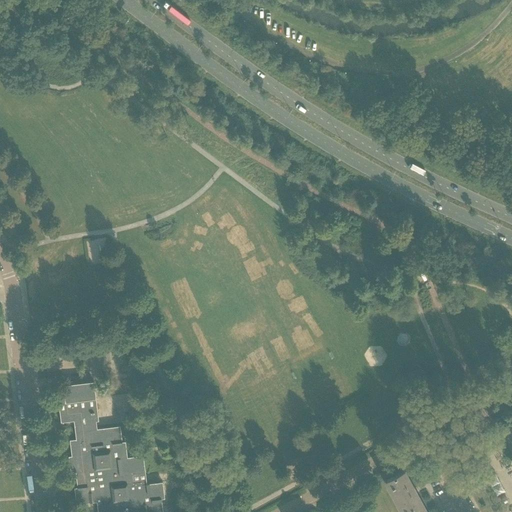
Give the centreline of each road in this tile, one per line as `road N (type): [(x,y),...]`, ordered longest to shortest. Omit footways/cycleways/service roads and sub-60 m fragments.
road 1 (trunk): [(511,218),(307,112),(152,0)]
road 2 (trunk): [(121,0),(255,100),(413,193)]
road 3 (residential): [(39,511),(12,293),(0,256)]
road 4 (residential): [(285,511),(426,439),(465,511)]
